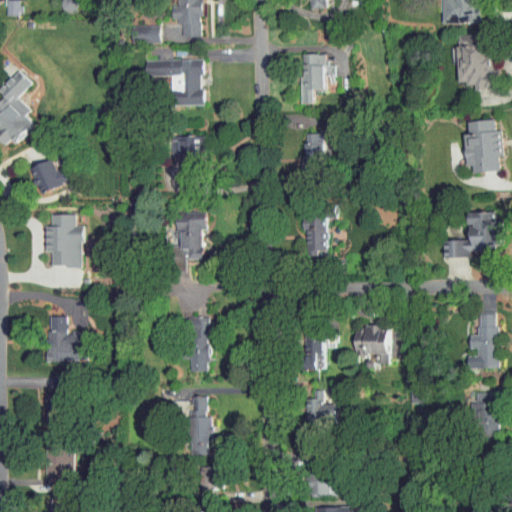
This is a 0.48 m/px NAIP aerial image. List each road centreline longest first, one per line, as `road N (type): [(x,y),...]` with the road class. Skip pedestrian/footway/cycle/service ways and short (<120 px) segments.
road 1 (residential): [(258,0),(273,511)]
road 2 (residential): [(511,283),(143,288)]
